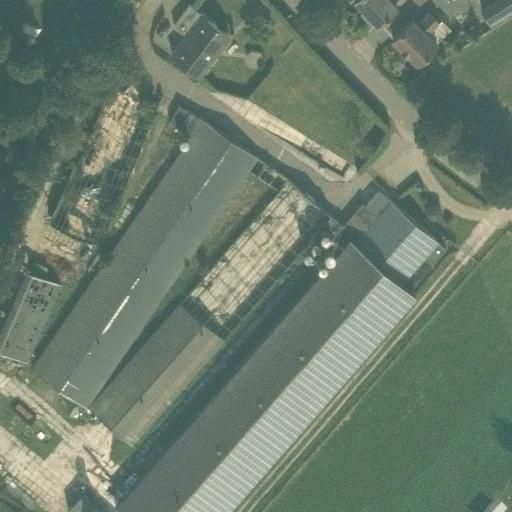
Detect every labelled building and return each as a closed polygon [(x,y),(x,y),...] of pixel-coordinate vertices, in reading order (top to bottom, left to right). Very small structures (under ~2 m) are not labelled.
[(355,0),(367,12),(365,16),(370,22),(375,20),(377,23),(401,0),(355,0)] [(511,0),(491,0),(480,7),(489,22),(511,8),(511,0)] [(172,52),(198,72),(229,33),(190,3),(173,24),(186,34),(172,52)] [(441,18),(438,21),(428,11),(417,23),(412,17),(392,37),(416,62),(437,41),(436,41),(450,27),(441,18)] [(101,242),(156,112),(164,95),(110,71),(73,160),(48,220),(101,242)] [(243,166),(275,188),(286,175),(257,155),(209,122),(199,115),(188,109),(178,103),(169,119),(188,130),(41,350),(30,367),(85,405),(86,406),(90,401),(243,166)] [(286,175),(275,188),(90,401),(86,406),(130,444),(323,221),(335,232),(342,224),(330,213),(286,175)] [(361,202),(342,224),(335,232),(344,240),(114,503),(124,511),(222,511),(415,292),(410,287),(445,246),(378,188),(364,204),(361,202)] [(34,358),(61,277),(28,266),(1,347),(34,358)] [(72,511),(102,511),(80,492),(67,507),(72,511)]
